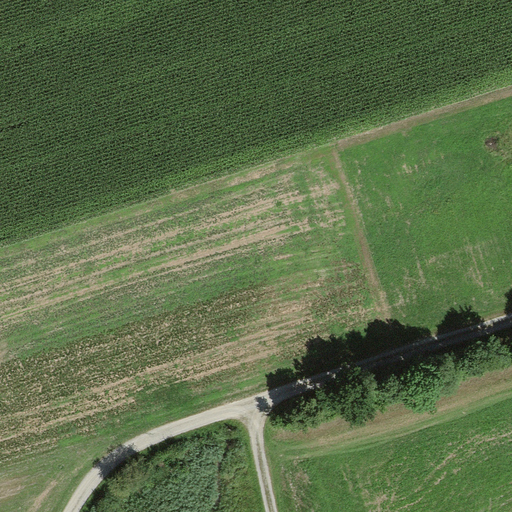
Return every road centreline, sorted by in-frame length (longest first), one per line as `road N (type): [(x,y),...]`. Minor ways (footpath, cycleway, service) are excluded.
road 1 (track): [(244,405),(511,317)]
road 2 (track): [(70,511),(82,487),(135,442),(244,405)]
